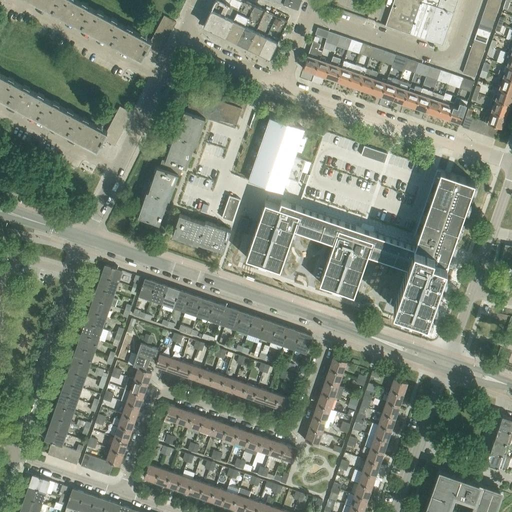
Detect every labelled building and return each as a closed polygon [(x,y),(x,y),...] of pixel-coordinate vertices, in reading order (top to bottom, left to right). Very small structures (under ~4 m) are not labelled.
[(58,0),(32,0),(53,11),(58,0)] [(92,8),(77,0),(58,0),(53,11),(82,26),(92,8)] [(215,0),(211,8),(222,13),(233,18),(241,0),(215,0)] [(243,24),(253,4),(244,0),(241,0),(233,18),(225,34),(236,40),(243,24)] [(301,0),(284,0),(283,4),(298,9),(301,0)] [(393,0),(385,25),(409,33),(420,0),(393,0)] [(420,0),(409,33),(442,44),(457,0),(420,0)] [(500,4),(488,0),(487,0),(486,5),(498,9),(500,4)] [(509,9),(511,1),(506,0),(505,0),(503,7),(509,9)] [(247,45),(255,30),(265,10),(253,4),(243,24),(236,40),(247,45)] [(486,5),(484,11),(496,15),(498,9),(486,5)] [(92,8),(82,26),(112,42),(122,24),(92,8)] [(215,30),(222,13),(211,8),(203,24),(215,30)] [(258,50),(266,35),(275,15),(265,10),(255,30),(247,45),(258,50)] [(484,11),(482,16),(494,20),(496,15),(484,11)] [(225,34),(233,18),(222,13),(215,30),(225,34)] [(161,20),(173,27),(176,21),(172,19),(164,15),(161,20)] [(287,20),(275,15),(266,35),(258,50),(270,56),(287,20)] [(482,16),(480,22),(492,26),(494,20),(482,16)] [(170,32),(173,27),(161,20),(158,26),(170,32)] [(492,26),(480,22),(478,27),(490,31),(492,26)] [(141,58),(147,48),(150,42),(152,40),(151,39),(122,24),(112,42),(141,58)] [(155,31),(167,38),(170,32),(158,26),(155,31)] [(326,37),(329,31),(317,27),(315,34),(326,37)] [(478,27),(476,33),(488,37),(490,31),(478,27)] [(164,43),(167,38),(155,31),(152,37),(164,43)] [(326,37),(325,41),(336,45),(339,34),(329,31),(326,37)] [(476,33),(474,38),(486,42),(488,37),(476,33)] [(347,49),(351,38),(339,34),(336,45),(347,49)] [(152,37),(151,39),(152,40),(150,42),(162,48),(164,43),(152,37)] [(362,42),(351,38),(347,49),(358,53),(362,42)] [(474,38),(472,44),(484,48),(486,42),(474,38)] [(313,41),(303,68),(314,72),(320,55),(321,55),(322,51),(318,49),(320,43),(313,41)] [(162,48),(150,42),(147,48),(159,54),(162,48)] [(358,53),(369,56),(373,46),(362,42),(358,53)] [(472,44),(470,49),(482,53),(484,48),(472,44)] [(380,60),(384,50),(373,46),(369,56),(380,60)] [(470,49),(468,55),(480,59),(482,53),(470,49)] [(392,64),(395,54),(384,50),(380,60),(392,64)] [(502,62),(507,64),(511,65),(511,52),(508,51),(506,51),(502,62)] [(336,80),(342,63),(337,61),(339,57),(332,54),(330,62),(325,76),(336,80)] [(392,64),(403,68),(407,58),(395,54),(392,64)] [(314,72),(325,76),(330,62),(324,60),(325,57),(321,55),(320,55),(314,72)] [(468,55),(466,61),(478,65),(480,59),(468,55)] [(336,80),(347,84),(355,62),(344,58),(342,63),(336,80)] [(414,72),(418,61),(407,58),(403,68),(414,72)] [(414,72),(425,75),(429,65),(418,61),(414,72)] [(466,61),(464,67),(476,70),(478,65),(466,61)] [(484,61),(481,68),(488,70),(490,63),(484,61)] [(347,84),(359,87),(366,66),(355,62),(347,84)] [(501,70),(500,74),(511,78),(511,65),(507,64),(502,62),(501,62),(498,69),(501,70)] [(437,79),(440,69),(429,65),(425,75),(437,79)] [(359,87),(370,91),(375,77),(377,70),(366,66),(359,87)] [(476,70),(464,67),(462,72),(474,76),(476,70)] [(488,70),(481,68),(479,75),(485,77),(488,70)] [(451,73),(440,69),(437,79),(447,83),(451,73)] [(18,83),(0,73),(0,97),(8,102),(18,83)] [(451,73),(447,83),(459,87),(462,77),(451,73)] [(501,80),(499,87),(511,91),(511,78),(500,74),(498,79),(501,80)] [(370,91),(381,95),(387,78),(382,76),(381,79),(375,77),(370,91)] [(381,95),(392,99),(399,79),(393,76),(392,80),(387,78),(381,95)] [(403,103),(409,85),(404,84),(406,78),(400,76),(399,79),(392,99),(403,103)] [(471,91),(473,85),(474,81),(462,77),(459,87),(471,91)] [(18,83),(8,102),(38,117),(48,99),(18,83)] [(403,103),(414,107),(421,87),(415,85),(414,87),(409,85),(403,103)] [(414,107),(426,111),(433,91),(421,87),(414,107)] [(493,92),(492,97),(510,104),(511,97),(511,91),(499,87),(497,93),(493,92)] [(182,115),(177,131),(179,132),(178,136),(195,142),(197,143),(205,117),(206,115),(235,125),(235,127),(242,108),(193,91),(186,111),(184,110),(186,111),(185,115),(182,115)] [(426,111),(437,114),(444,94),(433,91),(426,111)] [(448,118),(454,101),(450,99),(452,94),(445,91),(444,94),(437,114),(448,118)] [(454,101),(448,118),(460,122),(468,100),(456,95),(454,101)] [(506,115),(510,104),(492,97),(490,102),(493,103),(491,110),(506,115)] [(67,133),(77,114),(48,99),(38,117),(67,133)] [(129,118),(132,112),(120,106),(117,111),(129,118)] [(491,124),(499,126),(502,127),(506,115),(491,110),(489,116),(486,115),(484,120),(485,121),(492,123),(491,124)] [(126,123),(129,118),(117,111),(114,117),(126,123)] [(103,139),(106,133),(107,130),(77,114),(67,133),(97,149),(103,139)] [(462,126),(468,128),(472,116),(471,116),(466,114),(462,126)] [(270,116),(248,179),(283,191),(285,184),(288,178),(288,177),(299,181),(302,171),(305,160),(295,156),(304,128),(270,116)] [(474,131),(479,118),(472,116),(468,128),(474,131)] [(126,123),(114,117),(111,122),(123,128),(126,123)] [(484,120),(479,118),(474,131),(481,133),(485,121),(484,120)] [(487,135),(491,124),(492,123),(485,121),(481,133),(487,135)] [(120,134),(123,128),(111,122),(108,127),(120,134)] [(499,126),(491,124),(487,135),(495,138),(499,126)] [(120,134),(108,127),(107,130),(106,133),(118,139),(120,134)] [(115,145),(115,144),(118,139),(106,133),(103,139),(115,145)] [(165,160),(183,166),(186,167),(195,142),(178,136),(174,134),(174,135),(176,136),(175,140),(172,139),(166,155),(169,156),(167,160),(165,159),(165,160)] [(364,145),(361,154),(384,162),(388,153),(364,145)] [(162,159),(159,167),(178,173),(180,174),(183,166),(165,160),(162,159)] [(202,164),(199,171),(218,177),(220,170),(202,164)] [(155,171),(150,187),(152,188),(151,192),(168,198),(169,199),(170,199),(178,174),(178,173),(159,167),(157,166),(159,167),(158,171),(155,171)] [(437,168),(414,234),(418,235),(416,242),(415,245),(444,255),(448,257),(448,259),(450,253),(454,242),(475,181),(437,168)] [(145,195),(139,211),(142,212),(140,216),(140,217),(149,220),(149,222),(147,226),(155,229),(157,225),(157,223),(159,223),(165,208),(168,198),(151,192),(149,191),(149,192),(147,196),(145,195)] [(229,195),(222,217),(233,221),(240,198),(229,195)] [(265,200),(246,256),(260,261),(259,263),(266,266),(266,263),(280,268),(294,227),(333,240),(334,240),(320,282),(333,286),(333,289),(339,291),(340,289),(354,293),(368,252),(407,266),(408,266),(393,307),(403,310),(410,313),(428,319),(447,262),(446,262),(446,261),(447,262),(448,259),(448,257),(444,255),(415,245),(373,231),(360,227),(281,199),(279,205),(265,200)] [(199,241),(199,239),(205,222),(180,213),(173,232),(172,235),(173,235),(174,232),(178,234),(177,236),(193,242),(194,240),(198,241),(197,243),(198,244),(199,241)] [(242,217),(238,228),(245,230),(249,219),(242,217)] [(224,248),(231,229),(205,221),(205,222),(199,239),(203,241),(202,243),(219,249),(220,247),(224,248),(223,250),(223,251),(224,248)] [(511,264),(511,244),(505,243),(504,250),(503,250),(502,256),(503,256),(501,263),(511,264)] [(101,275),(118,281),(122,269),(115,267),(112,265),(112,266),(105,264),(103,269),(104,269),(102,275),(101,275)] [(137,288),(141,276),(136,274),(133,280),(134,280),(132,286),(137,288)] [(97,287),(114,293),(118,281),(101,275),(101,276),(100,279),(99,281),(100,281),(98,287),(97,287)] [(150,279),(145,277),(139,294),(151,298),(157,281),(156,281),(156,282),(150,280),(150,279)] [(161,284),(162,283),(157,281),(151,298),(162,302),(168,285),(168,286),(161,284)] [(173,287),(168,285),(162,302),(174,306),(180,289),(179,289),(179,290),(173,288),(173,287)] [(93,298),(93,299),(110,304),(114,306),(117,298),(113,296),(114,293),(97,287),(96,291),(95,292),(96,292),(94,298),(93,298)] [(185,291),(180,289),(174,306),(186,310),(191,293),(191,294),(185,292),(185,291)] [(196,295),(191,293),(186,310),(197,314),(203,297),(202,297),(202,298),(196,295)] [(208,299),(203,297),(197,314),(209,318),(215,301),(214,301),(214,302),(208,299)] [(89,310),(106,316),(110,304),(93,299),(92,302),(92,304),(90,310),(89,310)] [(219,303),(215,301),(209,318),(220,322),(223,323),(228,306),(225,305),(225,306),(219,303)] [(229,306),(228,306),(223,323),(236,327),(242,311),(237,309),(237,310),(231,308),(231,307),(229,306)] [(106,316),(89,310),(88,314),(88,315),(86,321),(85,321),(85,322),(102,328),(106,316)] [(236,327),(248,331),(254,315),(249,313),(249,314),(243,311),(242,311),(236,327)] [(254,315),(248,331),(260,335),(265,319),(260,317),(260,318),(254,315)] [(266,319),(265,319),(260,335),(271,339),(277,323),(272,321),(272,322),(266,319)] [(81,334),(98,339),(102,328),(85,322),(84,326),(84,327),(82,333),(81,333),(81,334)] [(277,323),(271,339),(283,343),(289,327),(284,325),(283,326),(277,323)] [(192,328),(182,324),(180,330),(191,333),(192,329),(192,328)] [(283,343),(294,347),(300,331),(295,329),(289,327),(283,343)] [(300,331),(294,347),(306,351),(308,345),(309,345),(310,342),(310,341),(312,335),(307,333),(306,333),(300,331)] [(121,334),(116,333),(112,344),(117,346),(121,334)] [(143,342),(151,345),(154,336),(146,333),(143,342)] [(214,341),(216,337),(204,333),(202,337),(214,341)] [(77,345),(94,351),(98,339),(81,334),(80,337),(80,338),(78,345),(77,345)] [(138,366),(146,369),(150,358),(154,359),(154,360),(158,348),(151,345),(143,342),(141,342),(133,365),(138,366)] [(74,353),(73,357),(90,363),(94,351),(77,345),(77,346),(75,353),(74,353)] [(155,364),(166,368),(170,356),(159,353),(155,364)] [(170,356),(166,368),(177,372),(181,360),(170,356)] [(329,368),(343,372),(347,361),(333,356),(329,368)] [(69,369),(86,374),(90,363),(73,357),(73,358),(73,359),(71,365),(70,365),(69,369)] [(177,372),(188,376),(192,364),(181,360),(177,372)] [(192,364),(188,376),(199,379),(203,368),(192,364)] [(102,375),(102,374),(104,368),(97,365),(95,373),(102,375)] [(152,371),(146,369),(138,366),(134,378),(148,383),(152,371)] [(203,368),(199,379),(210,383),(214,371),(203,368)] [(329,368),(325,380),(338,384),(343,372),(329,368)] [(66,377),(65,380),(82,386),(86,374),(69,369),(69,370),(67,376),(66,377)] [(214,371),(210,383),(221,387),(225,375),(214,371)] [(225,375),(221,387),(232,391),(236,379),(225,375)] [(148,383),(134,378),(129,376),(125,388),(144,394),(148,383)] [(390,389),(403,393),(407,382),(394,377),(390,389)] [(236,379),(232,391),(243,394),(247,382),(236,379)] [(61,392),(77,398),(82,386),(65,380),(65,382),(63,388),(62,388),(61,392)] [(325,380),(321,392),(334,396),(338,384),(325,380)] [(109,382),(105,394),(112,397),(116,385),(109,382)] [(247,382),(243,394),(254,398),(258,386),(247,382)] [(368,382),(364,393),(372,396),(376,384),(368,382)] [(258,386),(254,398),(264,402),(268,390),(258,386)] [(125,388),(121,400),(126,401),(139,406),(144,394),(125,388)] [(399,405),(403,393),(390,389),(386,400),(399,405)] [(264,402),(275,406),(279,394),(268,390),(264,402)] [(57,404),(73,409),(77,398),(61,392),(61,393),(59,399),(57,404)] [(321,392),(317,403),(330,408),(334,396),(321,392)] [(279,394),(275,406),(286,409),(290,397),(279,394)] [(382,412),(395,417),(399,405),(386,400),(382,412)] [(135,418),(139,406),(126,401),(122,413),(135,418)] [(176,421),(181,407),(169,403),(164,417),(165,417),(176,421)] [(317,403),(313,415),(329,421),(333,422),(337,410),(330,408),(317,403)] [(53,415),(69,421),(73,409),(57,404),(57,405),(55,411),(54,412),(53,415)] [(360,405),(356,416),(363,419),(364,414),(363,414),(366,406),(360,405)] [(192,411),(181,407),(176,421),(188,425),(192,411)] [(188,425),(186,429),(198,433),(199,429),(204,415),(192,411),(188,425)] [(391,428),(395,417),(382,412),(378,424),(391,428)] [(114,416),(112,423),(118,425),(131,429),(135,418),(122,413),(120,419),(114,416)] [(511,417),(502,414),(498,426),(511,430),(511,417)] [(69,421),(53,415),(53,416),(51,422),(51,423),(49,426),(49,427),(65,433),(69,421)] [(216,419),(204,415),(199,429),(211,433),(216,419)] [(313,415),(309,427),(322,432),(324,426),(327,426),(329,421),(313,415)] [(227,423),(216,419),(211,433),(223,437),(227,423)] [(372,422),(368,433),(388,440),(391,428),(378,424),(372,422)] [(131,429),(118,425),(112,423),(110,429),(116,431),(114,436),(127,441),(131,429)] [(223,437),(221,441),(233,445),(234,441),(239,427),(227,423),(223,437)] [(511,430),(498,426),(494,437),(510,443),(511,436),(511,430)] [(52,441),(57,443),(61,444),(65,433),(49,427),(49,428),(47,434),(45,438),(45,439),(52,441)] [(251,431),(239,427),(234,441),(246,445),(251,431)] [(322,432),(309,427),(305,439),(318,444),(322,432)] [(262,435),(251,431),(246,445),(258,449),(262,435)] [(368,433),(364,445),(384,452),(388,440),(368,433)] [(274,439),(262,435),(258,449),(269,453),(274,439)] [(110,448),(123,453),(127,441),(114,436),(110,448)] [(494,437),(490,450),(506,455),(510,443),(494,437)] [(286,443),(274,439),(269,453),(281,457),(286,443)] [(52,441),(47,453),(53,455),(57,443),(52,441)] [(53,455),(59,457),(63,445),(61,444),(57,443),(53,455)] [(297,447),(286,443),(281,457),(293,461),(297,447)] [(63,445),(59,457),(65,459),(69,447),(63,445)] [(364,445),(362,450),(368,453),(366,459),(380,463),(384,452),(364,445)] [(65,459),(71,461),(75,449),(69,447),(65,459)] [(107,460),(113,462),(119,464),(123,453),(110,448),(106,460),(107,460)] [(81,451),(76,450),(75,449),(71,461),(77,463),(81,451)] [(506,455),(490,450),(486,462),(506,469),(511,457),(506,455)] [(86,467),(90,455),(84,453),(80,465),(86,467)] [(86,467),(92,469),(96,456),(90,455),(86,467)] [(92,469),(98,471),(102,458),(96,456),(92,469)] [(98,471),(103,472),(107,460),(106,460),(102,458),(98,471)] [(241,459),(239,466),(250,470),(252,466),(245,463),(245,460),(241,459)] [(376,475),(380,463),(366,459),(362,470),(376,475)] [(103,472),(109,474),(113,462),(107,460),(103,472)] [(149,463),(144,477),(155,480),(160,466),(149,463)] [(155,480),(166,484),(171,470),(160,466),(155,480)] [(182,474),(177,488),(188,492),(193,478),(192,478),(194,472),(184,469),(182,474)] [(476,482),(465,478),(440,469),(424,511),(448,511),(456,492),(475,499),(470,511),(494,511),(496,505),(501,491),(476,482)] [(171,470),(166,484),(177,488),(182,474),(171,470)] [(358,482),(372,487),(376,475),(362,470),(358,482)] [(33,474),(29,485),(46,491),(51,493),(55,481),(50,479),(43,477),(43,476),(40,475),(40,476),(33,474)] [(193,478),(188,492),(199,496),(204,482),(193,478)] [(267,480),(265,486),(272,488),(271,490),(276,491),(278,484),(267,480)] [(204,482),(199,496),(211,499),(215,486),(204,482)] [(368,498),(372,487),(358,482),(354,494),(368,498)] [(62,491),(60,496),(65,498),(69,486),(62,484),(60,490),(62,491)] [(42,503),(46,491),(29,485),(25,497),(42,503)] [(226,490),(215,486),(211,499),(222,503),(226,490)] [(332,486),(328,498),(335,500),(339,488),(332,486)] [(73,487),(67,504),(79,508),(85,491),(84,491),(84,492),(78,490),(78,489),(73,487)] [(222,503),(233,507),(237,494),(226,490),(222,503)] [(79,508),(90,511),(96,495),(95,496),(89,494),(89,493),(85,491),(79,508)] [(348,492),(345,503),(350,505),(364,510),(368,498),(354,494),(348,492)] [(248,498),(237,494),(233,507),(244,511),(248,498)] [(90,511),(103,511),(108,499),(107,499),(107,500),(101,497),(96,495),(90,511)] [(260,501),(255,511),(268,511),(271,505),(273,498),(268,496),(265,503),(260,501)] [(30,511),(38,511),(42,503),(25,497),(21,509),(30,511)] [(244,511),(246,511),(255,511),(260,501),(248,498),(244,511)] [(103,511),(116,511),(119,503),(118,503),(112,501),(108,499),(103,511)] [(124,505),(119,503),(116,511),(128,511),(131,507),(130,507),(130,508),(124,505)]
